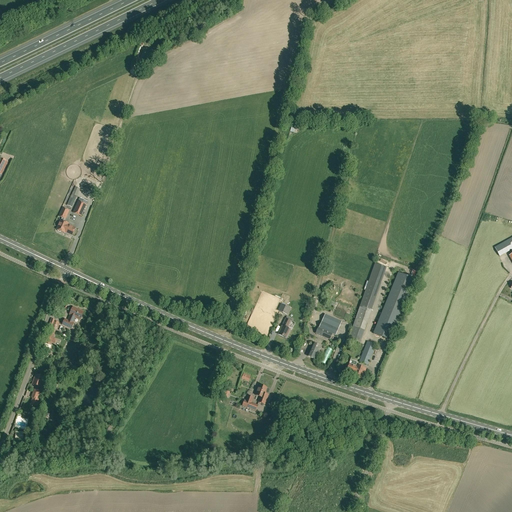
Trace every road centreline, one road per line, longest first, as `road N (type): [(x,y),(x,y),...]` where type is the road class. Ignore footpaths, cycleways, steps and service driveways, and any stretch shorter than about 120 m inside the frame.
road 1 (secondary): [(511,436),(297,369),(66,270)]
road 2 (unclassified): [(0,447),(66,270)]
road 3 (motorway): [(0,79),(163,0)]
road 4 (motorway): [(127,0),(0,61)]
